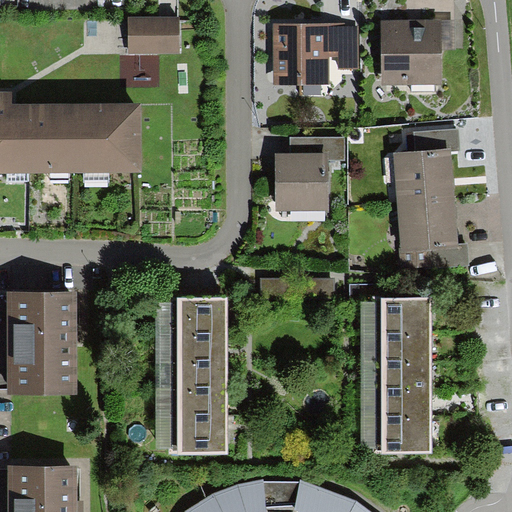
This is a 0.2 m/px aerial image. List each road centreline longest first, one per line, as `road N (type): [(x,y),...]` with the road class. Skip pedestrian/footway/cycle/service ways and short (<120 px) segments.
road 1 (residential): [(235,0),(235,216),(224,246),(194,259),(0,252)]
road 2 (residential): [(511,201),(496,0)]
